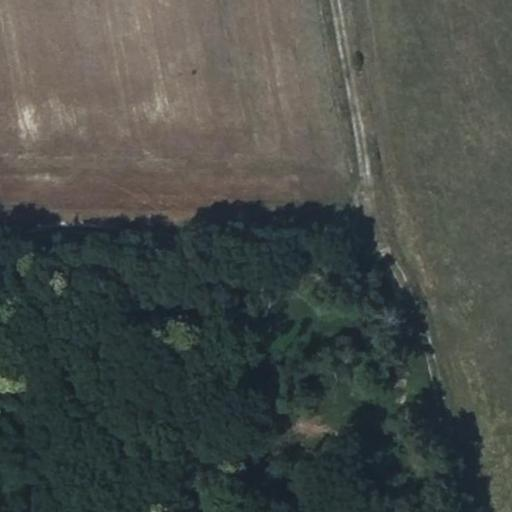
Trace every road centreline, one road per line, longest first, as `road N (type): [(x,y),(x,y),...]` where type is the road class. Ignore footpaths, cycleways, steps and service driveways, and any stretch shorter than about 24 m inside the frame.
road 1 (track): [(336,0),(373,218),(448,511)]
road 2 (track): [(0,221),(373,218)]
road 3 (track): [(43,511),(33,466),(194,219)]
